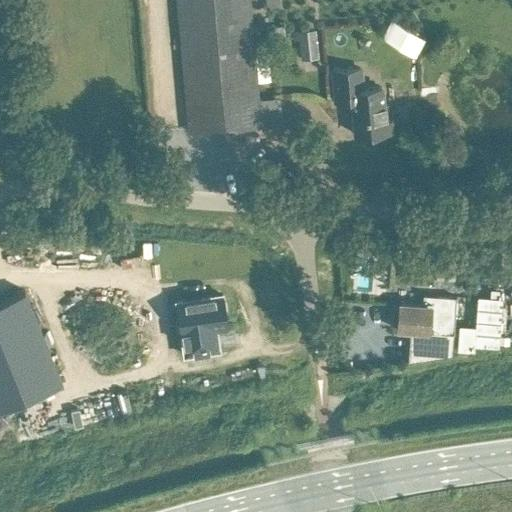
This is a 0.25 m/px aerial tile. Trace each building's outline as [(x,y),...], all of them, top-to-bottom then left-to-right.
[(260,125),(249,0),(177,0),(188,131),(260,125)] [(286,26),(275,27),(276,40),(287,39),(286,26)] [(293,31),(294,39),(298,38),(301,59),(319,57),(315,28),(293,31)] [(382,101),(381,84),(361,85),(359,65),(332,68),(335,100),(352,99),(354,132),(391,130),(390,110),(389,101),(382,101)] [(388,247),(388,249),(388,252),(388,254),(390,256),(392,258),(394,259),(397,259),(399,259),(402,257),(403,255),(404,253),(405,251),(404,248),(403,246),(402,244),(399,243),(397,242),(394,242),(392,243),(390,245),(388,247)] [(468,245),(466,262),(483,263),(482,277),(499,278),(501,247),(474,246),(468,245)] [(208,248),(164,249),(165,265),(209,264),(208,248)] [(436,287),(458,287),(458,264),(437,263),(436,287)] [(217,265),(205,265),(205,277),(217,277),(217,265)] [(490,288),(490,296),(502,297),(502,289),(490,288)] [(0,299),(0,406),(61,383),(26,290),(0,299)] [(422,303),(399,302),(397,329),(429,331),(431,305),(455,307),(455,306),(456,296),(423,293),(422,303)] [(181,332),(185,355),(219,349),(216,327),(227,325),(225,310),(227,308),(226,299),(223,298),(222,294),(187,299),(190,316),(186,316),(186,313),(184,314),(187,331),(181,332)] [(459,324),(457,349),(473,350),(474,344),(475,326),(459,324)]
